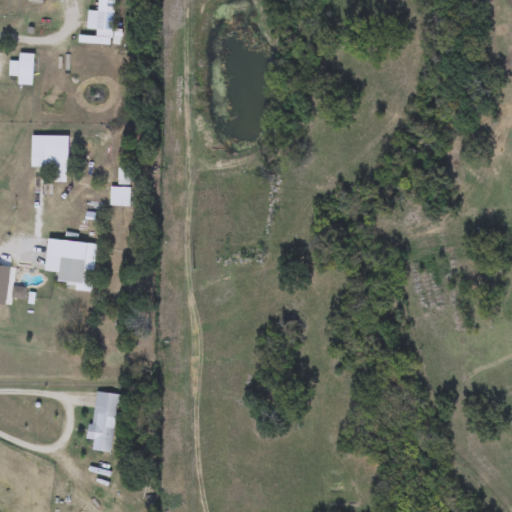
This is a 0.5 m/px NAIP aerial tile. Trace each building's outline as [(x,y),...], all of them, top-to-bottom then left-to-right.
[(114,0),(111,43),(95,42),(96,31),(86,30),(88,11),(98,12),(98,0),(114,0)] [(33,77),(9,77),(9,62),(33,62),(33,77)] [(31,168),(31,136),(68,136),(68,183),(57,183),(57,168),(31,168)] [(96,244),(91,292),(74,290),(74,285),(58,283),(59,273),(45,271),(48,239),(96,244)] [(117,395),(111,453),(92,452),(94,441),(90,441),(95,393),(117,395)]
